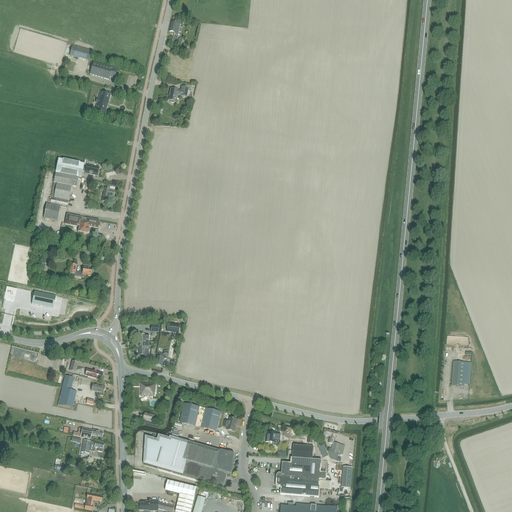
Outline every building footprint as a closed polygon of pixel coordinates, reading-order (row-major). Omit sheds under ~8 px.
[(182,28),(180,28),(181,25),(171,23),(169,32),(179,34),(179,33),(181,33),(182,28)] [(174,36),(173,38),(172,43),(181,45),(183,39),(180,39),(180,40),(177,39),(178,37),(174,36)] [(91,52),(77,47),(72,46),(70,56),(88,61),(91,52)] [(109,80),(110,78),(115,79),(117,70),(93,63),(90,75),(109,80)] [(169,94),(168,96),(169,96),(168,101),(170,101),(170,102),(170,103),(171,103),(173,103),(174,103),(175,103),(175,102),(177,96),(186,98),(186,95),(189,96),(191,89),(188,89),(182,87),(181,91),(170,89),(169,94)] [(104,113),(109,95),(100,92),(98,99),(96,99),(95,103),(98,104),(96,111),(104,113)] [(82,172),(83,166),(84,164),(58,159),(55,173),(81,178),(82,172)] [(83,166),(82,172),(85,173),(85,174),(97,176),(98,173),(97,172),(96,172),(97,168),(98,168),(86,165),(86,166),(83,166)] [(76,187),(78,179),(55,174),(54,183),(51,198),(50,205),(46,204),(43,218),(57,221),(60,207),(67,208),(68,201),(71,186),(76,187)] [(105,185),(104,189),(102,202),(107,203),(109,195),(114,196),(115,191),(110,190),(110,186),(105,185)] [(89,227),(98,229),(98,227),(100,227),(100,224),(99,223),(99,221),(87,219),(82,218),(67,215),(65,225),(79,228),(78,233),(88,235),(88,234),(89,233),(90,231),(89,229),(89,227)] [(70,264),(69,274),(72,274),(75,275),(85,276),(91,277),(92,277),(93,274),(92,274),(92,269),(90,269),(90,267),(84,266),(83,273),(76,272),(77,265),(70,264)] [(34,293),(32,304),(32,305),(53,309),(55,297),(34,293)] [(168,325),(167,332),(178,333),(179,326),(168,325)] [(164,351),(163,352),(163,355),(157,354),(155,366),(162,367),(163,359),(167,360),(168,352),(164,351)] [(32,358),(30,366),(33,367),(33,368),(39,369),(39,368),(41,369),(40,373),(47,374),(49,367),(45,366),(46,361),(32,358)] [(76,373),(78,363),(72,361),(69,371),(76,373)] [(469,385),(471,363),(453,362),(452,386),(464,387),(464,385),(469,385)] [(87,369),(86,375),(85,376),(101,381),(102,379),(103,373),(87,369)] [(73,409),(77,392),(71,391),(74,378),(65,376),(58,405),(73,409)] [(155,393),(156,384),(141,383),(140,396),(154,397),(154,396),(155,396),(155,393)] [(92,384),(91,391),(97,393),(97,394),(97,395),(103,397),(105,388),(92,384)] [(216,432),(218,425),(219,421),(221,412),(206,409),(184,404),(180,423),(201,428),(216,432)] [(156,416),(145,413),(143,421),(154,424),(154,423),(156,416)] [(235,432),(237,420),(230,418),(229,422),(225,421),(224,427),(227,428),(227,430),(235,432)] [(91,436),(92,431),(82,429),(81,434),(80,438),(90,440),(91,436)] [(345,446),(336,443),(334,443),(334,441),(336,435),(336,432),(329,430),(325,429),(323,435),(330,437),(329,440),(328,443),(333,445),(331,450),(331,452),(330,453),(328,452),(332,464),(336,465),(339,466),(341,459),(338,458),(339,455),(342,456),(345,446)] [(280,443),(281,435),(277,434),(267,433),(266,442),(276,443),(280,443)] [(221,452),(189,442),(170,437),(169,439),(159,435),(157,440),(145,436),(143,465),(223,488),(227,477),(229,478),(231,474),(231,475),(234,454),(228,452),(228,453),(221,451),(221,452)] [(347,439),(353,440),(352,442),(355,443),(356,436),(348,435),(347,439)] [(91,442),(84,441),(81,453),(89,454),(89,451),(94,452),(95,448),(98,448),(98,450),(98,451),(99,451),(101,452),(102,452),(102,451),(104,445),(96,443),(91,442)] [(313,459),(314,447),(294,445),(292,457),(313,459)] [(319,498),(320,490),(320,481),(320,480),(326,481),(326,473),(321,473),(321,469),(322,461),(291,459),(291,464),(283,463),(282,474),(279,474),(277,476),(276,485),(278,488),(281,488),(280,495),(319,498)] [(352,468),(343,467),(342,488),(350,489),(352,468)] [(168,481),(166,491),(179,494),(180,495),(175,511),(191,511),(195,499),(197,489),(168,481)] [(88,494),(87,499),(86,505),(85,505),(84,510),(92,511),(93,507),(92,507),(93,500),(102,502),(103,497),(88,494)] [(205,494),(199,511),(202,511),(208,495),(205,494)] [(159,500),(150,500),(150,501),(145,501),(145,502),(139,502),(139,511),(144,511),(149,511),(158,511),(159,509),(168,511),(173,511),(175,506),(159,502),(159,500)]
